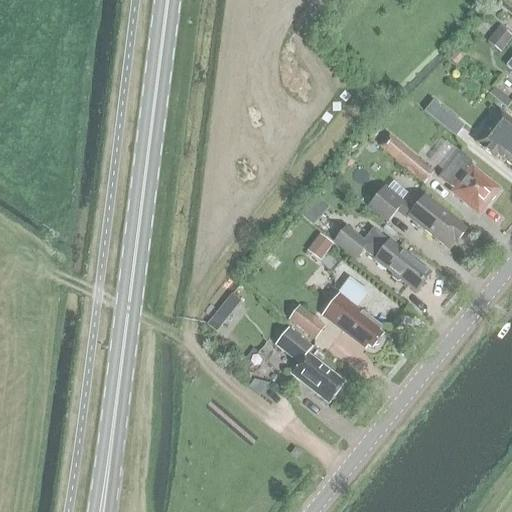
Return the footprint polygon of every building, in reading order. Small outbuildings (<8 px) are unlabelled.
[(498,29),(486,44),(499,55),(511,39),(498,29)] [(455,53),(449,61),(455,67),(462,59),(455,53)] [(493,90),(488,96),(506,110),(511,104),(493,90)] [(432,102),(423,113),(455,138),(463,128),(432,102)] [(511,123),(500,114),(476,145),(494,160),(496,156),(511,168),(511,123)] [(388,137),(379,148),(423,185),(432,173),(388,137)] [(459,154),(438,178),(451,189),(455,191),(453,194),(478,215),(497,191),(472,170),(470,172),(466,169),(471,164),(459,154)] [(424,197),(413,211),(384,188),(366,211),(384,225),(397,210),(448,250),(454,243),(455,244),(466,231),(424,197)] [(302,214),(313,223),(329,204),(317,195),(302,214)] [(388,241),(387,243),(372,230),(361,244),(344,230),(332,244),(354,262),(363,251),(416,294),(431,275),(388,241)] [(319,236),(310,247),(323,258),(332,246),(319,236)] [(348,279),(337,295),(339,296),(356,310),(368,294),(348,279)] [(241,303),(231,295),(212,319),(222,327),(241,303)] [(339,296),(323,317),(364,349),(367,346),(371,349),(382,336),(377,333),(380,329),(356,310),(339,296)] [(299,307),(287,322),(313,341),(324,327),(299,307)] [(287,330),(276,345),(300,364),(291,375),(328,405),(344,384),(307,355),(311,349),(287,330)]
